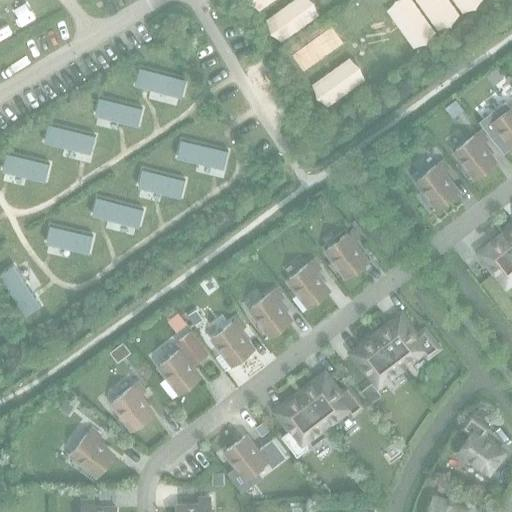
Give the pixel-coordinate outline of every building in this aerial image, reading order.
[(511,144),(511,104),(510,106),(507,103),(483,122),(504,150),(511,144)] [(476,176),(494,162),(480,144),(486,139),(479,130),(455,149),(476,176)] [(417,178),(438,205),(456,191),(442,173),(448,168),(441,159),(417,178)] [(347,275),(366,261),(352,243),(358,238),(351,229),(326,248),(347,275)] [(511,277),(511,243),(505,234),(493,243),(493,242),(480,252),(495,271),(496,270),(506,283),(511,277)] [(309,304),(328,290),(314,272),(320,267),(313,258),(288,277),(309,304)] [(271,333),(290,319),(276,301),(282,296),(275,287),(251,306),(271,333)] [(388,325),(377,334),(401,365),(422,348),(427,355),(439,346),(424,326),(415,334),(400,314),(388,324),(388,325)] [(213,335),(234,363),(252,349),(238,330),(244,326),(237,317),(213,335)] [(159,363),(181,391),(199,376),(185,358),(191,353),(196,360),(207,352),(190,331),(180,339),(184,344),(159,363)] [(401,365),(377,334),(366,343),(365,342),(353,351),(367,370),(368,370),(378,382),(401,365)] [(312,384),(306,389),(330,420),(347,407),(352,413),(363,404),(348,384),(338,391),(324,373),(312,383),(312,384)] [(113,400),(133,427),(152,413),(138,395),(144,390),(137,381),(113,400)] [(320,427),(330,420),(306,389),(290,401),(289,400),(277,410),(291,428),(281,436),(297,455),(308,447),(303,440),(307,437),(312,443),(324,434),(320,427)] [(489,471),(504,451),(490,441),(491,439),(483,434),(489,426),(474,415),(467,425),(473,430),(457,453),(469,461),(471,458),(489,471)] [(71,452),(98,473),(113,455),(94,440),(99,434),(90,427),(71,452)] [(258,453),(244,435),(226,449),(247,476),(271,457),(264,448),(258,453)] [(451,502),(452,500),(433,495),(427,511),(466,511),(468,508),(451,502)] [(175,506),(175,511),(209,511),(210,497),(198,497),(198,505),(175,506)] [(81,511),(116,511),(116,507),(93,508),(93,500),(82,500),(81,511)]
